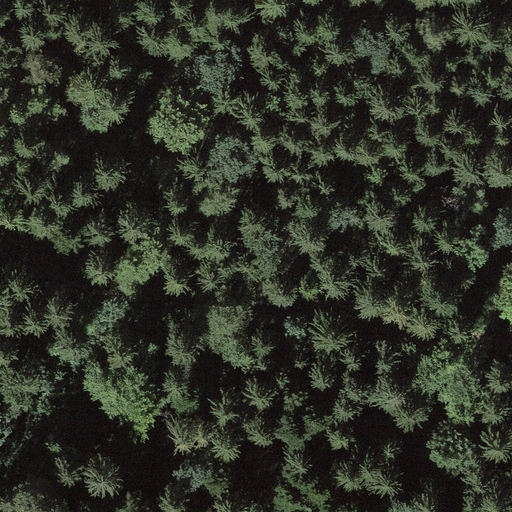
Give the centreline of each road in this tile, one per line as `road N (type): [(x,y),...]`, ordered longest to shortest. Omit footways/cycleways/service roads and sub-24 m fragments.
road 1 (track): [(0,235),(74,280),(106,287),(344,305),(511,346)]
road 2 (track): [(432,0),(302,6),(166,34),(126,31),(38,0)]
